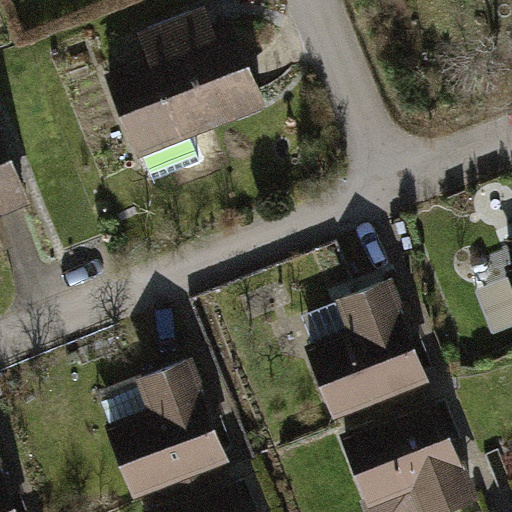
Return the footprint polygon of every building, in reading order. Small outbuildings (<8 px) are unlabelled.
[(155,59),(112,76),(141,149),(147,147),(159,175),(201,158),(190,130),(263,101),(231,21),(204,32),(196,14),(145,34),(155,59)] [(0,238),(6,236),(0,222),(0,204),(25,194),(0,130),(0,238)] [(378,391),(384,405),(426,388),(420,374),(425,372),(388,280),(345,297),(358,329),(313,347),(336,407),(378,391)] [(188,359),(145,376),(146,377),(158,408),(113,426),(137,487),(162,477),(214,456),(225,452),(188,359)] [(100,395),(113,426),(158,408),(146,377),(100,395)] [(431,403),(426,388),(384,405),(389,419),(348,435),(372,496),(417,478),(430,510),(473,493),(436,401),(431,403)] [(167,490),(220,469),(214,456),(162,477),(167,490)] [(0,511),(18,511),(0,466),(0,511)] [(173,505),(226,484),(220,469),(167,490),(173,505)] [(173,505),(154,511),(249,511),(236,479),(226,484),(173,505)]
